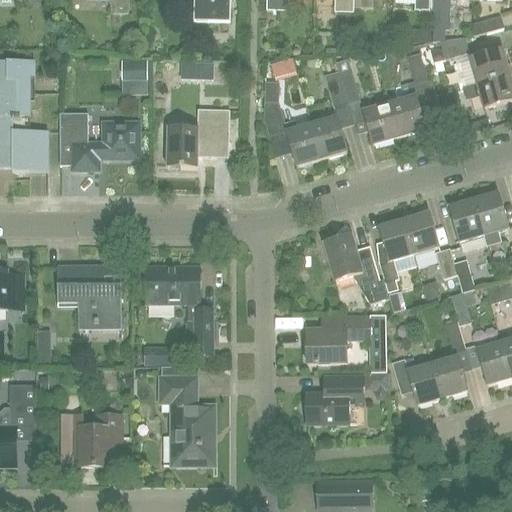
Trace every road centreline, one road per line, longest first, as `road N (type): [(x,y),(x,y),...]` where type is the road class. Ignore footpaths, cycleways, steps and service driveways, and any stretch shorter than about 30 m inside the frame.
road 1 (residential): [(267,507),(262,226)]
road 2 (residential): [(267,507),(0,508)]
road 3 (residential): [(0,230),(262,226)]
road 4 (residential): [(262,226),(511,157)]
